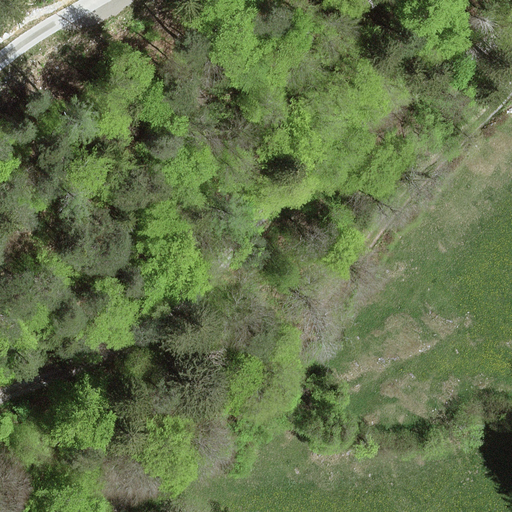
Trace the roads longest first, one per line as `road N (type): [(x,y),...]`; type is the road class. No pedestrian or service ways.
road 1 (track): [(0,396),(124,337),(246,234),(296,172),(511,28)]
road 2 (track): [(511,92),(371,236),(262,386),(191,437),(117,471),(121,511)]
road 3 (track): [(121,0),(0,76)]
